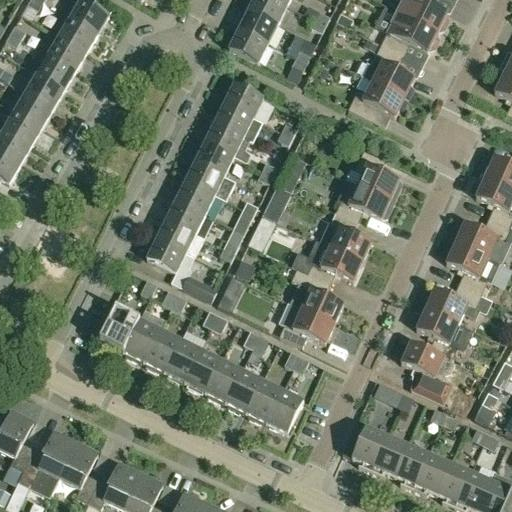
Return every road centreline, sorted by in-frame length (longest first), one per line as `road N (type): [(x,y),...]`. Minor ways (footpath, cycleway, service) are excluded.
road 1 (residential): [(303,496),(449,173),(448,115),(507,0)]
road 2 (residential): [(41,375),(191,75),(180,37)]
road 3 (residential): [(0,289),(142,50),(156,37),(180,37)]
road 4 (residential): [(303,496),(41,375)]
